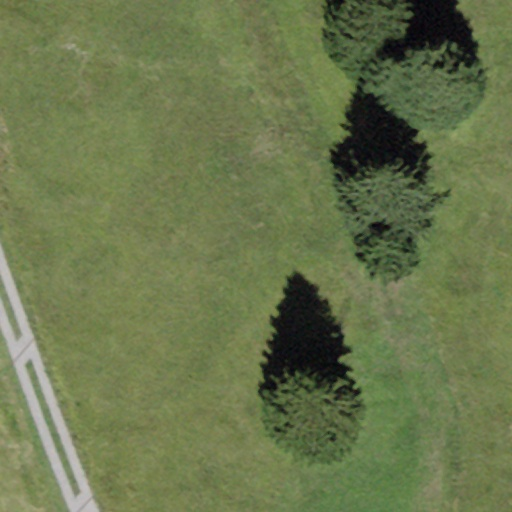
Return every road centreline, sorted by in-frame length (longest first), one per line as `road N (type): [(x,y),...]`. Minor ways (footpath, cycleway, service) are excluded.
road 1 (track): [(420,511),(431,417),(244,0)]
road 2 (track): [(76,511),(0,314)]
